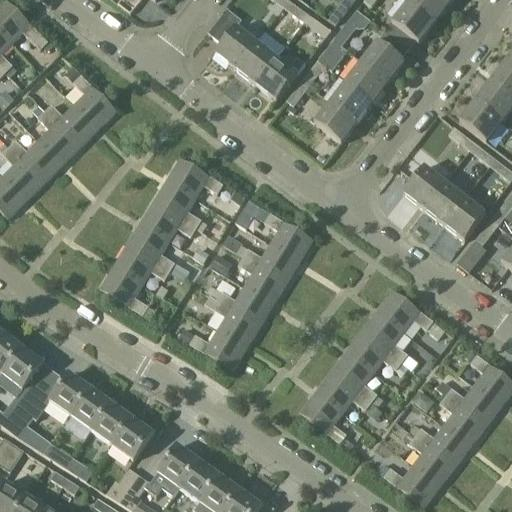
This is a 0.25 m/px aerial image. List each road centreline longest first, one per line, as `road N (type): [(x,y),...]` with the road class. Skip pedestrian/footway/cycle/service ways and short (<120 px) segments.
road 1 (residential): [(349,511),(0,259)]
road 2 (residential): [(340,209),(507,0)]
road 3 (residential): [(340,209),(152,63)]
road 4 (residential): [(511,332),(340,209)]
